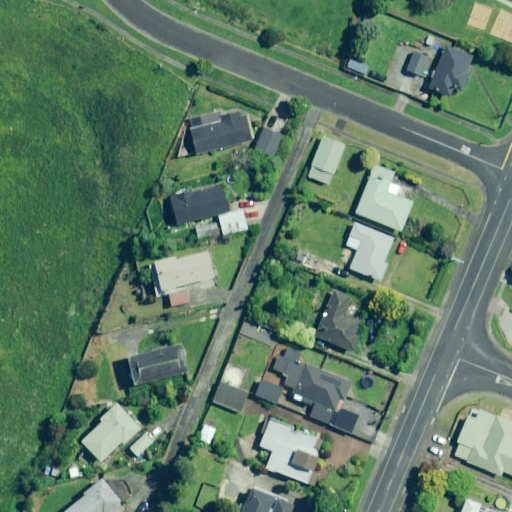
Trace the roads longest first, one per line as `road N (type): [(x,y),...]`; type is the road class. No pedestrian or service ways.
road 1 (residential): [(123,0),(181,36),(511,173)]
road 2 (residential): [(377,511),(443,351)]
road 3 (residential): [(443,351),(511,193)]
